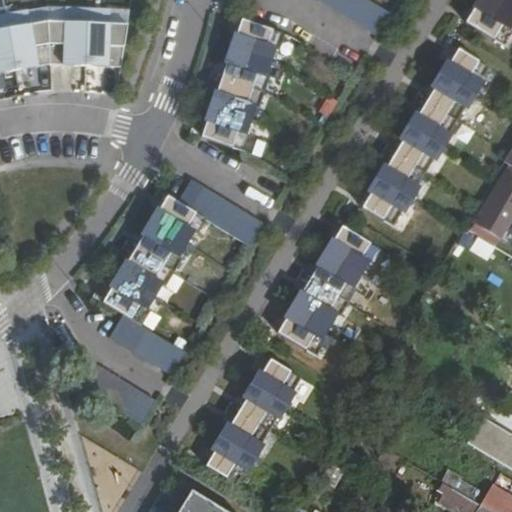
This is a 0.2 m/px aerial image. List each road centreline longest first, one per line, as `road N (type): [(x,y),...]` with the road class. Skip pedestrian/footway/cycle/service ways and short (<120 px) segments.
road 1 (residential): [(440,0),(180,429)]
road 2 (residential): [(0,326),(87,240),(153,140)]
road 3 (residential): [(4,122),(73,117),(153,140)]
road 4 (residential): [(153,140),(198,0)]
